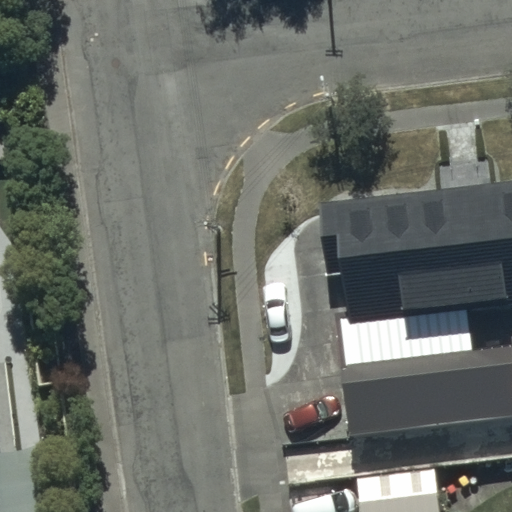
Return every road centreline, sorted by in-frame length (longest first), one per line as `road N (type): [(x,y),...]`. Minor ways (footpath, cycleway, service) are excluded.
road 1 (residential): [(185,511),(129,66)]
road 2 (residential): [(129,66),(511,18)]
